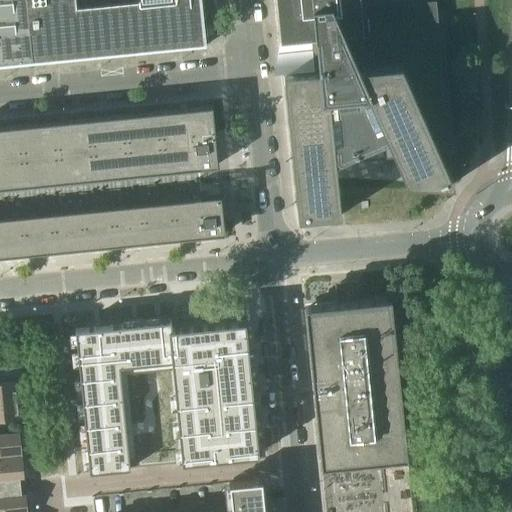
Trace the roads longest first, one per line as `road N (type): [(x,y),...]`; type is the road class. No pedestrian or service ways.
road 1 (residential): [(0,287),(272,257)]
road 2 (residential): [(0,93),(251,65)]
road 3 (residential): [(49,482),(294,455)]
road 4 (residential): [(272,257),(474,241)]
road 5 (residential): [(294,455),(272,257)]
road 6 (residential): [(272,257),(251,65)]
